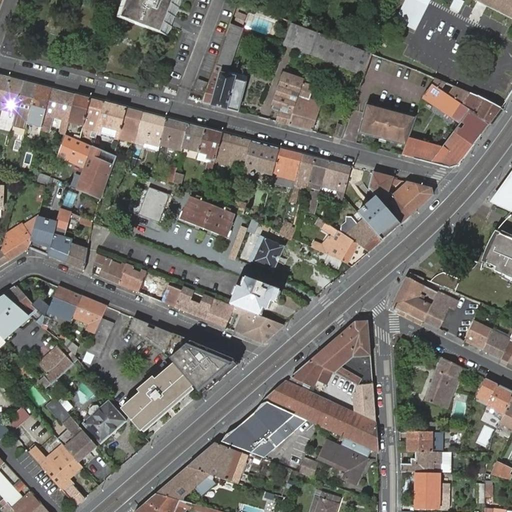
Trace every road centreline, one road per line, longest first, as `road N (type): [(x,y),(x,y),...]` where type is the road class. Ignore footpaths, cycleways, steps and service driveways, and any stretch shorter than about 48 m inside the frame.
road 1 (residential): [(0,63),(454,184)]
road 2 (secondary): [(121,511),(369,298)]
road 3 (tertiary): [(0,282),(43,268),(261,359)]
road 4 (secondary): [(454,184),(261,359)]
road 5 (secondary): [(261,359),(84,511)]
road 6 (secondary): [(369,298),(448,226),(511,150)]
road 7 (tertiary): [(390,511),(380,322)]
road 8 (residential): [(380,322),(511,379)]
